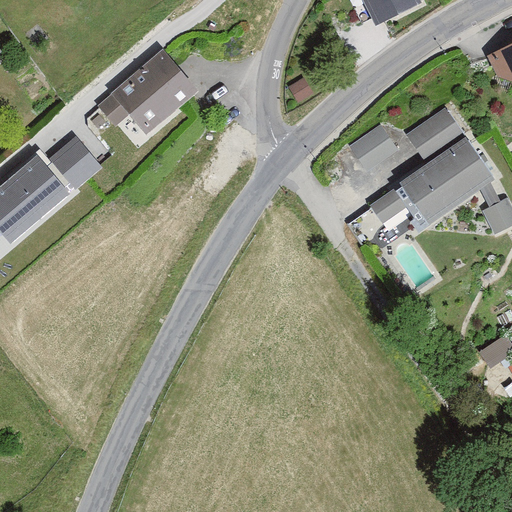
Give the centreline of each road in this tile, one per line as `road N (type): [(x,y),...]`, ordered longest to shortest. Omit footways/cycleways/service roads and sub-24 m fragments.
road 1 (tertiary): [(285,157),(193,296),(93,511)]
road 2 (track): [(342,243),(511,506)]
road 3 (tertiary): [(493,0),(388,66),(285,157)]
road 4 (residential): [(297,0),(269,79),(269,123),(285,157)]
